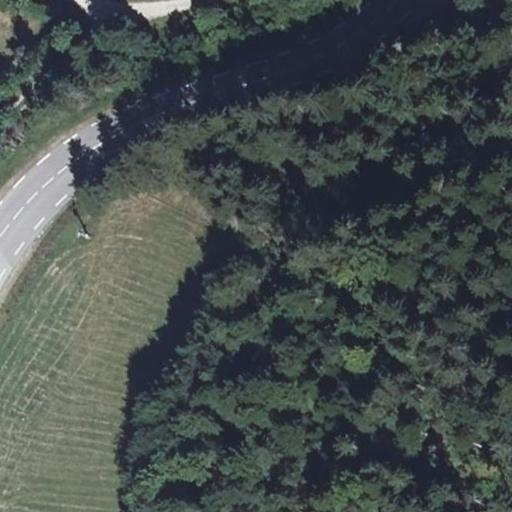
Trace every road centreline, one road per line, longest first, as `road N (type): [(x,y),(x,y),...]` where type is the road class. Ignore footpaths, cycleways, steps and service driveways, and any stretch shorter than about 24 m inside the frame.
road 1 (secondary): [(395,0),(330,51),(102,145),(25,205),(0,238)]
road 2 (track): [(99,14),(0,135)]
road 3 (track): [(225,0),(136,14),(99,14),(81,0)]
